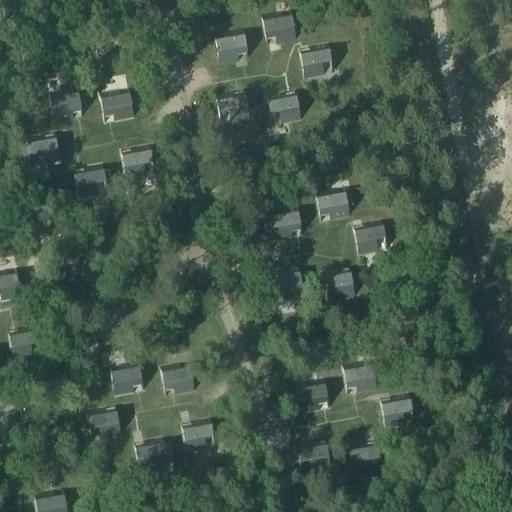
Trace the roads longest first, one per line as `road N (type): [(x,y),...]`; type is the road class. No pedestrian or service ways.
road 1 (track): [(435,0),(490,288),(488,322),(511,456)]
road 2 (track): [(62,0),(177,79)]
